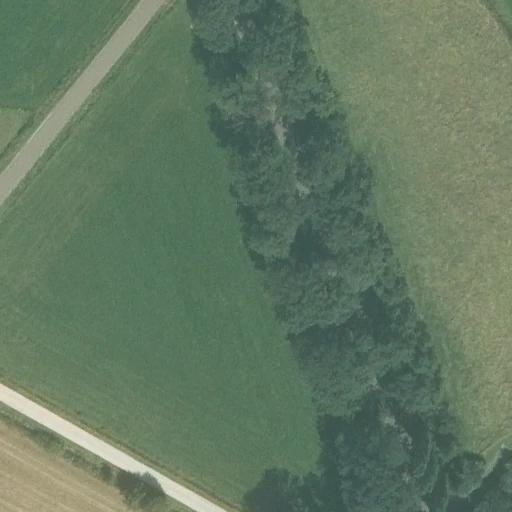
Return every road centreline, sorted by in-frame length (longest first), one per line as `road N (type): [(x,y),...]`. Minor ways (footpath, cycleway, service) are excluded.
road 1 (tertiary): [(429,511),(239,0)]
road 2 (unclassified): [(0,194),(159,0)]
road 3 (track): [(0,393),(211,511)]
